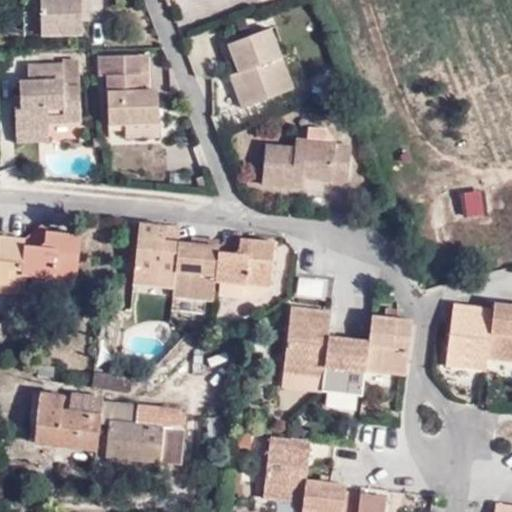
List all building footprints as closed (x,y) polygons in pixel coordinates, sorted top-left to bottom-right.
[(77,0),(38,0),(39,30),(77,30),(77,16),(77,0)] [(89,16),(87,0),(77,0),(77,16),(89,16)] [(271,23),(238,35),(229,38),(234,54),(238,67),(243,81),(234,85),(241,102),(294,85),(271,23)] [(229,38),(238,35),(236,30),(217,38),(223,57),(234,54),(229,38)] [(78,116),(76,82),(61,82),(61,77),(75,78),(75,57),(59,57),(59,61),(25,61),(25,77),(18,78),(18,91),(18,103),(11,103),(12,127),(46,127),(46,117),(78,116)] [(229,71),(234,85),(243,81),(238,67),(229,71)] [(107,119),(123,119),(155,118),(155,87),(147,88),(138,87),(137,71),(106,71),(107,119)] [(147,71),(137,71),(138,87),(147,88),(147,71)] [(155,118),(123,119),(124,134),(156,135),(155,118)] [(46,137),(46,127),(12,127),(12,137),(46,137)] [(260,183),(289,190),(291,175),(302,176),(329,179),(330,182),(346,185),(350,146),(296,138),(295,147),(266,142),(260,183)] [(291,175),(289,190),(299,191),(302,176),(291,175)] [(140,226),(133,285),(173,290),(178,250),(178,244),(164,242),(165,228),(140,226)] [(39,227),(25,240),(24,246),(39,248),(45,245),(46,236),(47,228),(39,227)] [(180,230),(165,228),(164,242),(178,244),(180,230)] [(242,240),(242,235),(234,234),(219,248),(218,253),(233,255),(240,250),(242,240)] [(21,278),(76,283),(80,239),(46,236),(45,245),(39,248),(24,246),(21,278)] [(0,295),(19,297),(21,278),(24,246),(25,240),(0,237),(0,295)] [(218,253),(216,280),(223,281),(246,284),(269,287),(275,244),(242,240),(240,250),(233,255),(218,253)] [(173,290),(172,297),(213,302),(216,280),(218,253),(219,248),(191,245),(191,251),(178,250),(173,290)] [(300,274),(296,294),(322,298),(325,278),(300,274)] [(246,284),(223,281),(221,295),(244,298),(246,284)] [(455,304),(453,321),(446,365),(485,372),(487,358),(493,311),(455,304)] [(511,306),(494,304),(493,311),(487,358),(511,361),(511,306)] [(329,338),(331,315),(291,310),(284,373),(324,378),(329,338)] [(369,343),(368,349),(365,372),(406,376),(414,320),(398,318),(384,316),(383,322),(372,321),(369,343)] [(354,341),(329,338),(324,378),(322,391),(362,397),(365,372),(368,349),(353,347),(354,341)] [(209,370),(207,382),(226,386),(229,373),(209,370)] [(92,374),(90,388),(124,393),(124,382),(126,379),(92,374)] [(124,382),(124,393),(145,397),(154,388),(124,382)] [(38,411),(40,395),(32,394),(31,410),(38,411)] [(179,464),(175,411),(103,403),(103,399),(72,395),(72,399),(40,395),(38,411),(31,410),(30,420),(38,421),(36,442),(97,449),(100,424),(110,425),(107,455),(179,464)] [(185,412),(175,411),(179,464),(180,464),(185,412)] [(311,442),(271,437),(264,496),(303,503),(305,486),(306,480),(311,442)] [(305,486),(303,503),(302,511),(343,511),(346,492),(346,485),(319,482),(319,488),(305,486)] [(346,492),(343,511),(383,511),(385,497),(346,492)]
